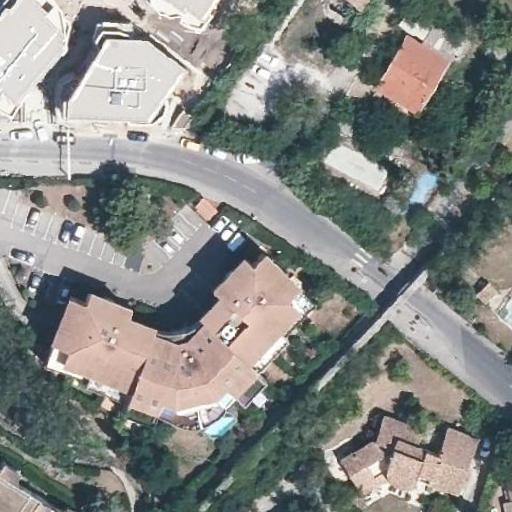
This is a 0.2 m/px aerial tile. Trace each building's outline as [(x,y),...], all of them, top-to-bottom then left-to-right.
[(71,30),(39,0),(1,0),(0,2),(0,108),(2,109),(71,30)] [(232,0),(165,0),(218,27),(232,0)] [(365,0),(343,0),(358,12),(365,0)] [(421,40),(434,20),(410,6),(398,26),(421,40)] [(469,41),(434,20),(421,40),(456,62),(469,41)] [(179,66),(107,28),(59,109),(146,116),(179,66)] [(447,63),(406,38),(374,91),(415,116),(416,114),(424,118),(435,101),(427,96),(447,63)] [(254,371),(316,307),(295,287),(299,283),(291,275),(287,280),(256,249),(245,260),(243,257),(210,291),(212,293),(177,329),(131,310),(132,306),(89,288),(88,292),(74,285),(50,276),(39,302),(62,312),(52,336),(41,363),(123,397),(153,410),(197,428),(254,371)] [(498,293),(488,283),(476,296),(485,304),(490,299),(491,300),(498,293)] [(239,402),(262,379),(254,371),(231,394),(239,402)] [(149,420),(153,410),(123,397),(119,408),(149,420)] [(464,468),(474,439),(444,428),(434,454),(414,446),(419,431),(380,416),(371,438),(339,459),(359,493),(384,478),(393,484),(397,485),(404,484),(410,481),(412,477),(455,494),(464,468)] [(1,452),(0,454),(0,464),(13,472),(18,463),(1,452)] [(0,511),(88,511),(89,511),(66,497),(62,502),(13,472),(0,464),(0,511)] [(504,511),(511,511),(511,482),(504,484),(508,500),(502,502),(504,511)]
